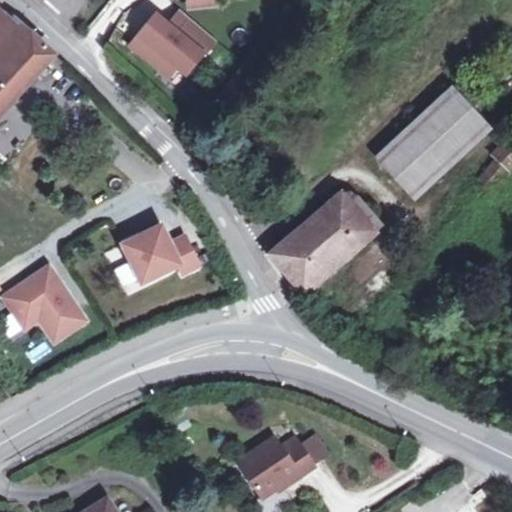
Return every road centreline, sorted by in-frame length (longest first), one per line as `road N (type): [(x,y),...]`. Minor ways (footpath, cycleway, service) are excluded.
road 1 (residential): [(285,357),(281,323),(245,246),(178,150),(45,32)]
road 2 (secondary): [(0,442),(101,384),(154,366),(223,351),(285,357)]
road 3 (secondary): [(285,357),(511,456)]
